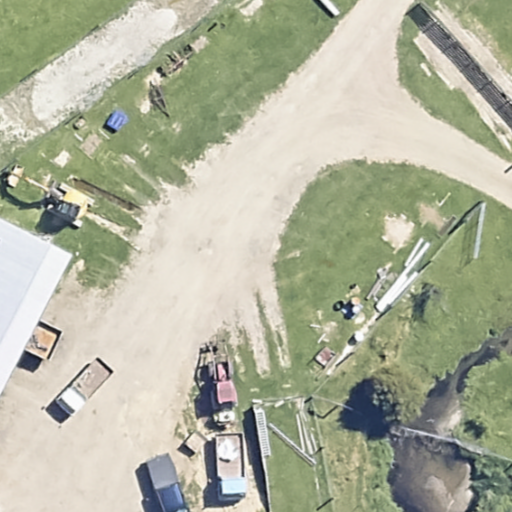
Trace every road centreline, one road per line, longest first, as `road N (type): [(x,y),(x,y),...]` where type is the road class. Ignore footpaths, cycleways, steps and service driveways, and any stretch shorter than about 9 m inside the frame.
road 1 (track): [(511,181),(367,127),(274,143),(190,240),(104,408),(111,511)]
road 2 (track): [(274,143),(383,0)]
